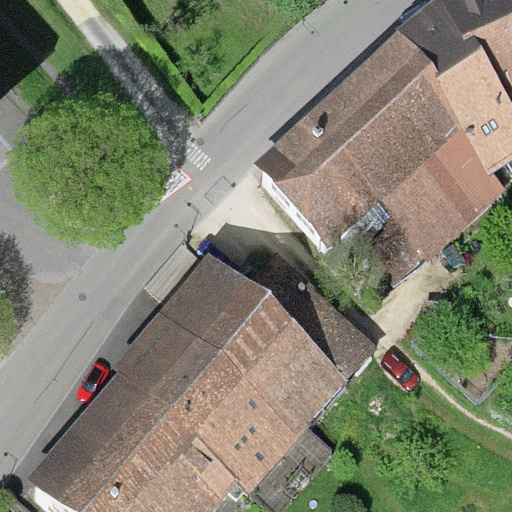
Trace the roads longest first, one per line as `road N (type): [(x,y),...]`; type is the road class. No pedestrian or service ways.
road 1 (tertiary): [(0,431),(205,165),(334,30),(381,0)]
road 2 (track): [(205,165),(76,0)]
